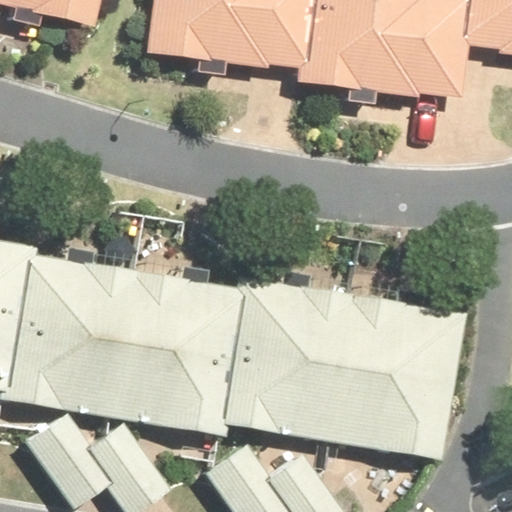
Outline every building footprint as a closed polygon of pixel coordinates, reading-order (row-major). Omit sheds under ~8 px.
[(0,0),(0,9),(91,33),(99,0),(0,0)] [(511,0),(149,0),(142,59),(265,74),(266,68),(292,71),(290,90),(414,105),(415,97),(460,102),(466,53),(511,58),(511,0)] [(34,249),(0,243),(0,405),(221,443),(223,430),(437,466),(462,319),(235,281),(233,293),(33,259),(34,249)] [(69,421),(27,450),(69,511),(79,511),(107,493),(120,511),(151,511),(172,498),(124,428),(90,451),(69,421)] [(247,453),(204,482),(224,511),(337,511),(301,460),(267,483),(247,453)]
